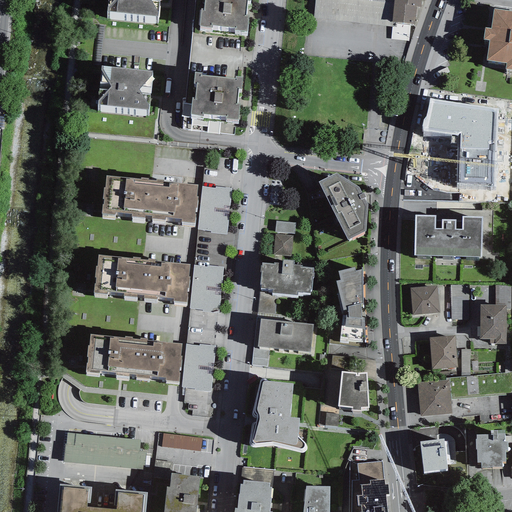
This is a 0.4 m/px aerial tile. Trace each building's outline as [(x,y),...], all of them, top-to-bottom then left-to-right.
[(159,0),(107,0),(107,8),(159,13),(159,0)] [(205,0),(204,9),(201,8),(199,25),(212,26),(212,24),(235,26),(235,28),(247,30),(249,13),(246,13),(247,0),(205,0)] [(315,0),(314,21),(371,27),(391,29),(394,0),(315,0)] [(421,0),(394,0),(391,29),(414,32),(415,25),(416,13),(420,13),(421,6),(421,0)] [(511,26),(494,24),(491,44),(485,43),(483,55),(489,55),(486,75),(506,78),(505,85),(511,85),(511,26)] [(153,69),(102,64),(97,103),(149,108),(153,69)] [(202,71),(195,70),(194,82),(197,82),(195,97),(192,96),(190,113),(203,114),(203,112),(226,114),(226,117),(238,118),(240,101),(237,101),(238,87),(241,87),(243,75),(235,74),(235,76),(202,73),(202,71)] [(454,109),(428,103),(422,130),(448,135),(454,109)] [(511,121),(495,121),(495,127),(482,127),(483,142),(480,142),(481,160),(509,159),(509,152),(511,152),(511,121)] [(336,171),(319,179),(347,239),(366,229),(367,203),(359,185),(336,171)] [(128,175),(106,172),(102,211),(114,212),(115,209),(131,211),(131,213),(144,215),(144,212),(149,212),(152,183),(133,181),(134,177),(128,176),(128,175)] [(168,184),(152,183),(149,212),(151,212),(151,216),(165,217),(165,215),(182,216),(181,219),(194,220),(198,182),(178,180),(178,182),(169,181),(168,184)] [(216,188),(202,187),(198,229),(211,231),(211,232),(227,234),(232,188),(216,186),(216,188)] [(435,214),(416,213),(415,254),(481,255),(482,215),(463,214),(463,228),(455,227),(455,218),(442,218),(442,227),(435,227),(435,214)] [(277,218),(277,231),(296,231),(296,219),(277,218)] [(120,254),(98,252),(94,290),(106,292),(107,289),(123,291),(123,293),(136,294),(137,292),(141,292),(144,263),(126,261),(126,256),(120,256),(120,254)] [(274,262),(262,261),(262,264),(261,264),(260,269),(261,270),(260,283),(261,283),(261,286),(268,286),(267,288),(272,288),(272,291),(298,293),(298,290),(310,291),(310,288),(311,288),(313,267),(301,266),(301,264),(293,263),(293,259),(283,258),(283,262),(274,261),(274,262)] [(161,264),(144,263),(141,292),(143,292),(143,296),(157,297),(157,294),(174,296),(174,299),(186,300),(190,262),(170,260),(170,261),(161,260),(161,264)] [(208,267),(194,265),(190,308),(203,309),(203,311),(219,313),(224,266),(208,265),(208,267)] [(354,265),(338,269),(340,278),(336,279),(343,310),(343,313),(340,338),(365,340),(364,308),(362,268),(356,270),(354,265)] [(468,284),(450,285),(451,320),(469,319),(468,284)] [(437,285),(410,287),(412,314),(439,312),(437,285)] [(506,304),(480,304),(479,338),(489,338),(489,343),(506,343),(506,304)] [(283,319),(260,317),(258,345),(310,350),(313,323),(292,321),(292,323),(283,322),(283,319)] [(112,334),(90,332),(86,370),(99,371),(99,369),(115,370),(115,373),(129,374),(129,371),(133,371),(136,342),(118,340),(118,336),(112,335),(112,334)] [(456,334),(430,336),(432,368),(458,366),(456,334)] [(153,344),(136,342),(133,371),(135,372),(135,375),(149,377),(150,374),(166,376),(166,378),(178,380),(182,342),(162,340),(162,341),(153,340),(153,344)] [(199,346),(186,344),(181,387),(195,388),(195,390),(210,391),(215,345),(200,344),(199,346)] [(463,347),(463,369),(471,369),(471,347),(463,347)] [(336,410),(341,360),(333,359),(333,367),(328,367),(323,409),(336,410)] [(357,371),(342,370),(338,404),(353,405),(351,408),(361,409),(361,406),(368,405),(366,371),(357,371)] [(448,377),(449,379),(450,399),(511,394),(511,387),(511,372),(448,377)] [(290,415),(292,381),(266,379),(265,378),(262,377),(261,378),(260,380),(253,406),(252,411),(252,413),(252,415),(253,416),(255,417),(257,418),(254,432),(252,437),(253,441),(255,442),(271,440),(273,440),(297,446),(299,447),(302,447),(304,444),(304,443),(304,441),(298,434),(299,416),(290,415)] [(449,379),(417,381),(420,415),(451,413),(450,399),(449,379)] [(327,424),(339,424),(340,411),(327,411),(327,424)] [(491,435),(476,435),(476,439),(475,439),(475,449),(477,449),(477,462),(481,462),(481,468),(502,467),(502,462),(506,462),(506,451),(508,451),(508,442),(505,442),(504,434),(505,430),(491,430),(491,435)] [(140,439),(67,432),(66,444),(65,444),(63,461),(144,469),(146,451),(139,451),(140,439)] [(199,437),(162,432),(161,446),(198,451),(199,437)] [(141,446),(147,447),(150,434),(143,433),(141,446)] [(444,439),(420,442),(423,472),(447,469),(444,439)] [(367,456),(382,456),(382,448),(367,448),(367,456)] [(382,462),(358,463),(359,480),(349,480),(348,511),(387,511),(386,492),(389,492),(388,482),(385,482),(382,462)] [(195,511),(200,475),(171,472),(170,485),(166,485),(163,511),(195,511)] [(270,481),(243,479),(242,482),(240,482),(237,507),(235,507),(234,511),(272,511),(272,510),(269,510),(271,485),(269,485),(270,481)] [(92,485),(60,482),(56,511),(101,511),(102,506),(90,505),(92,485)] [(306,485),(302,511),(328,511),(329,485),(306,485)] [(144,511),(147,491),(115,488),(113,507),(102,506),(101,511),(144,511)]
